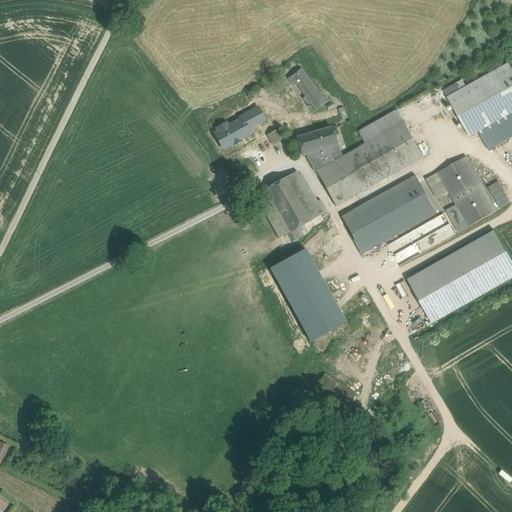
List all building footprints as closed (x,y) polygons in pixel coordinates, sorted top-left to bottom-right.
[(511,70),(508,64),(466,88),(462,81),(457,84),(460,91),(447,98),(469,137),(511,113),(511,70)] [(326,102),(306,76),(296,84),(316,110),(326,102)] [(257,106),(211,129),(221,149),(251,135),(248,129),(264,121),(257,106)] [(397,110),(359,132),(366,144),(404,122),(397,110)] [(366,144),(346,155),(342,157),(316,172),(336,207),(424,158),(404,122),(366,144)] [(331,128),(297,138),(302,156),(306,155),(316,172),(342,157),(336,146),(331,128)] [(284,139),(277,129),(268,135),(274,145),(284,139)] [(497,211),(466,157),(438,173),(448,192),(456,206),(468,227),(497,211)] [(297,172),(254,195),(279,239),(321,216),(314,204),(298,176),(299,176),(297,172)] [(448,192),(438,173),(427,180),(437,198),(448,192)] [(317,203),(301,176),(301,175),(300,175),(299,176),(298,176),(314,204),(317,203)] [(358,252),(436,216),(418,177),(340,212),(358,252)] [(320,201),(317,203),(314,204),(321,216),(327,212),(320,201)] [(468,227),(456,206),(446,211),(459,233),(468,227)] [(337,231),(309,247),(330,280),(358,263),(337,231)] [(511,263),(494,232),(408,281),(433,325),(511,280),(511,263)] [(304,247),(267,266),(307,343),(344,324),(304,247)] [(51,439),(32,421),(26,428),(44,446),(51,439)]
